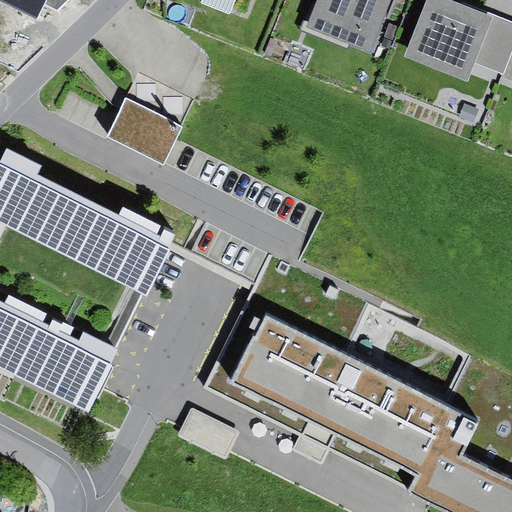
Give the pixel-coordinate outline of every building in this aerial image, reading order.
[(46,0),(0,0),(0,1),(37,20),(46,0)] [(391,0),(319,0),(308,28),(371,52),(391,0)] [(493,16),(449,0),(427,0),(405,58),(467,82),(475,64),(493,16)] [(511,50),(511,23),(493,16),(475,64),(503,75),(511,50)] [(511,50),(503,75),(501,79),(511,82),(511,50)] [(179,124),(124,98),(107,133),(162,160),(179,124)] [(42,168),(8,151),(0,166),(0,222),(8,227),(148,298),(171,252),(34,183),(42,168)] [(511,511),(511,375),(473,357),(451,403),(345,350),(367,304),(270,257),(204,389),(453,511),(511,511)] [(0,289),(0,370),(89,414),(119,351),(84,334),(80,342),(0,302),(0,293),(1,290),(0,289)] [(192,408),(179,435),(225,458),(239,431),(192,408)]
